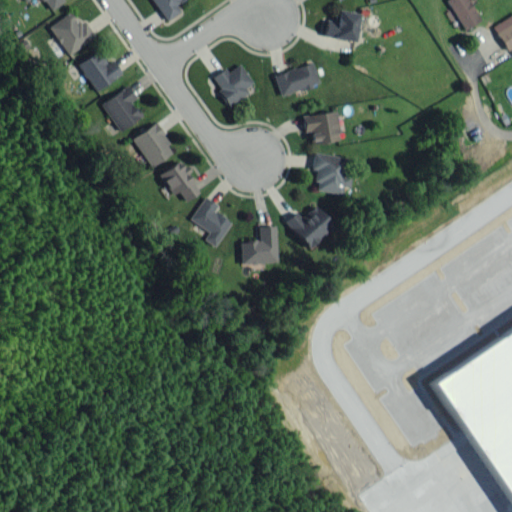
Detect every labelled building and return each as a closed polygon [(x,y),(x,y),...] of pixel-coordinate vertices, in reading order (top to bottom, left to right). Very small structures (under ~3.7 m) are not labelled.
[(22,0),(24,1),(25,0),(41,0),(48,10),(62,1),(62,0),(22,0)] [(178,12),(174,4),(180,0),(151,0),(163,21),(178,12)] [(478,22),(467,0),(447,0),(460,29),(478,22)] [(322,36),(353,40),(357,13),(335,9),(334,20),(324,19),(322,36)] [(47,24),(64,54),(94,37),(85,21),(78,25),(69,11),(47,24)] [(511,13),(491,25),(504,49),(511,45),(511,13)] [(120,74),(110,59),(105,63),(96,50),(75,63),(93,91),(120,74)] [(279,95),(317,82),(310,61),(272,74),(279,95)] [(228,103),(253,85),(238,63),(226,71),(223,67),(209,77),(228,103)] [(133,98),(126,86),(100,101),(116,131),(140,117),(130,100),(133,98)] [(333,110),(300,115),(302,131),(308,130),(309,144),(336,140),(333,110)] [(130,138),(149,166),(172,150),(153,122),(130,138)] [(339,194),(340,185),(346,186),(349,173),(342,172),(344,157),(312,151),(309,168),(315,169),(311,189),(339,194)] [(171,194),(176,191),(183,201),(198,191),(178,159),(157,173),(171,194)] [(229,222),(212,210),(216,204),(203,196),(188,219),(207,231),(202,239),(214,246),(229,222)] [(299,216),(294,210),(282,220),(307,248),(331,226),(312,205),(299,216)] [(275,262),(274,225),(255,225),(256,240),(238,241),(239,263),(275,262)]
